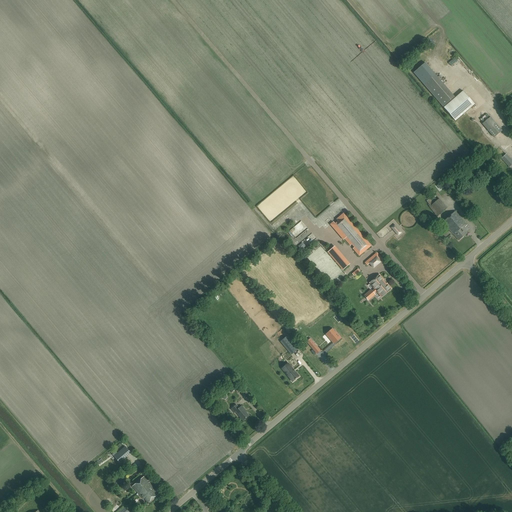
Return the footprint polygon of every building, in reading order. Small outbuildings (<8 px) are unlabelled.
[(474,104),(463,92),(444,108),(455,121),(474,104)] [(502,131),(490,117),(482,124),(494,138),(502,131)] [(509,168),(511,165),(511,160),(506,154),(501,159),(509,168)] [(505,181),(509,178),(504,173),(500,176),(505,181)] [(427,203),(430,207),(437,201),(434,197),(427,203)] [(458,240),(467,233),(463,228),(467,225),(456,211),(443,222),(458,240)] [(344,239),(350,246),(352,244),(355,247),(353,249),(359,256),(371,246),(343,213),(343,214),(344,215),(337,221),(338,222),(335,224),(333,222),(330,225),(343,240),(344,239)] [(302,234),(309,229),(302,221),(296,227),(298,230),(295,233),(297,236),(301,232),(302,234)] [(398,235),(401,233),(394,225),(392,228),(398,235)] [(301,250),(306,246),(303,241),(298,245),(301,250)] [(328,252),(343,270),(349,265),(334,247),(328,252)] [(383,260),(377,253),(365,263),(367,265),(369,263),(373,268),(383,260)] [(379,275),(370,283),(375,289),(372,292),(371,291),(368,294),(371,297),(374,294),(374,293),(376,291),(382,297),(391,289),(387,284),(385,285),(382,281),(383,280),(379,275)] [(331,335),(328,338),(333,343),(335,342),(336,343),(342,338),(336,331),(335,332),(332,328),(328,332),(331,335)] [(282,340),(293,354),(299,349),(288,335),(282,340)] [(310,338),(307,341),(317,353),(321,350),(310,338)] [(282,369),(284,371),(293,382),(295,380),(296,380),(297,379),(296,379),(299,377),(296,373),(296,372),(295,372),(294,370),(288,363),(284,367),(282,369)] [(231,392),(237,387),(233,382),(227,388),(231,392)] [(242,421),(248,416),(244,410),(245,409),(242,406),(239,408),(236,405),(231,409),(234,413),(235,412),(242,421)] [(130,452),(125,447),(114,456),(119,461),(130,452)] [(132,486),(138,494),(146,488),(147,489),(152,485),(144,476),(132,486)] [(146,488),(138,494),(140,496),(141,496),(143,499),(144,498),(148,503),(159,494),(152,485),(147,489),(146,488)]
